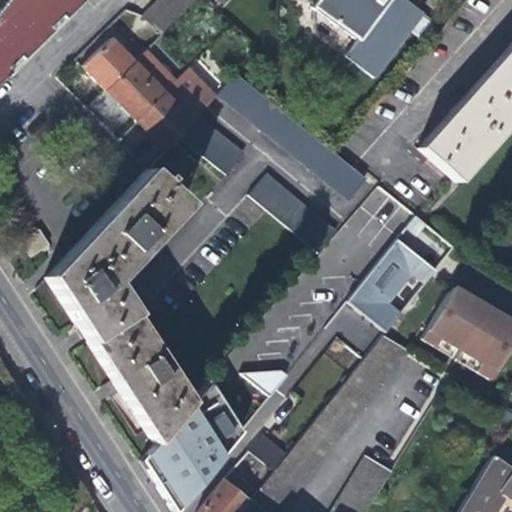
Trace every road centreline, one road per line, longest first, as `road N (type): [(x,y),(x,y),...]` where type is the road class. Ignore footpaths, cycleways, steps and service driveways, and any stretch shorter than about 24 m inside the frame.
road 1 (residential): [(0,303),(135,511)]
road 2 (residential): [(0,103),(107,0)]
